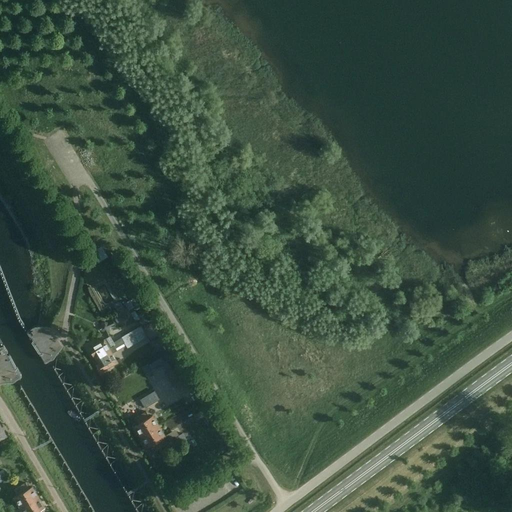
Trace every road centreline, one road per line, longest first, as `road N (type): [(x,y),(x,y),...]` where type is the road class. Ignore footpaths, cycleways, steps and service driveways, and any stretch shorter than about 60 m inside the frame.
road 1 (unclassified): [(277,511),(511,335)]
road 2 (primary): [(313,511),(511,363)]
